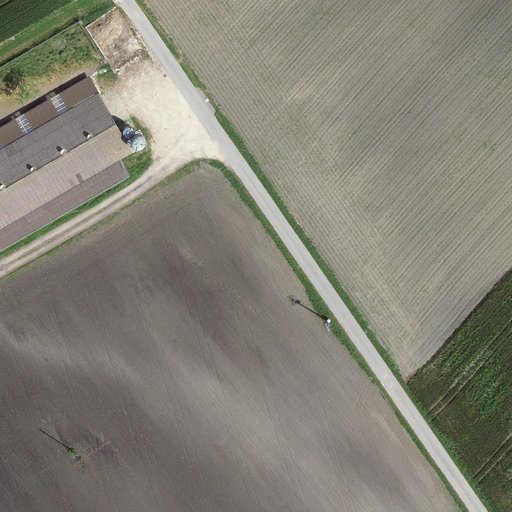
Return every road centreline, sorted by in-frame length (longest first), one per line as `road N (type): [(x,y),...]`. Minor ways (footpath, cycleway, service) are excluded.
road 1 (track): [(487,511),(127,0)]
road 2 (track): [(0,264),(222,135)]
